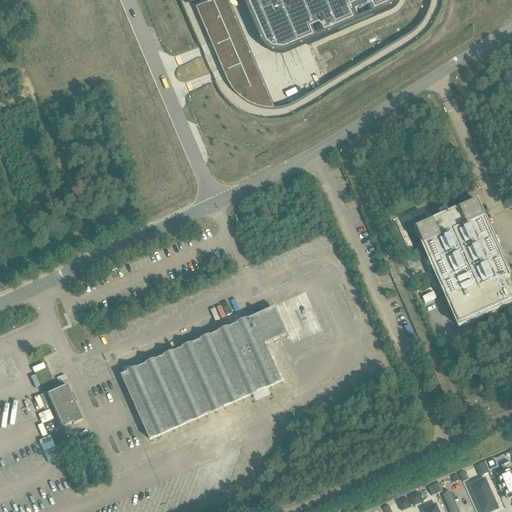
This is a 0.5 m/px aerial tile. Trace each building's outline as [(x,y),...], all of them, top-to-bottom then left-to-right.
[(189,0),(193,9),(196,8),(214,0),(189,0)] [(238,0),(257,41),(259,46),(260,47),(261,50),(264,53),(266,55),(269,57),(272,58),(276,59),(279,59),(283,58),(286,57),(392,13),(394,11),(396,9),(398,7),(400,4),(401,1),(401,0),(238,0)] [(415,230),(459,329),(511,305),(511,275),(479,202),(415,230)] [(150,440),(282,382),(276,368),(275,366),(267,349),(266,345),(276,340),(264,313),(122,376),(132,400),(139,415),(150,440)] [(74,403),(70,394),(67,386),(47,394),(62,429),(72,424),(72,426),(82,421),(74,403)] [(494,460),(486,463),(489,472),(498,468),(494,460)] [(484,464),(476,468),(480,478),(489,474),(484,464)] [(80,471),(85,481),(91,479),(86,468),(80,471)] [(511,469),(498,476),(509,500),(511,498),(511,469)] [(465,472),(459,474),(463,483),(469,480),(465,472)] [(484,479),(468,487),(478,511),(496,511),(498,511),(484,479)] [(438,494),(443,492),(440,483),(434,486),(438,494)] [(434,486),(428,488),(432,497),(438,494),(434,486)] [(458,511),(451,493),(444,496),(450,511),(458,511)]
